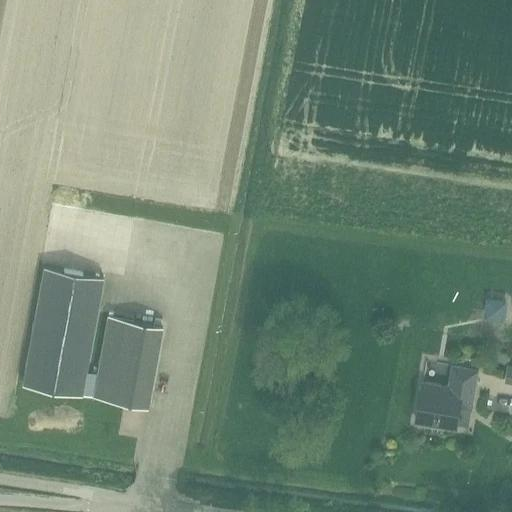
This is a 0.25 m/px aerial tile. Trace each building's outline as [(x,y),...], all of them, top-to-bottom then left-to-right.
[(103,275),(46,265),(24,383),(82,393),(103,275)] [(488,298),(486,316),(505,319),(507,300),(488,298)] [(162,324),(109,315),(95,396),(147,406),(162,324)] [(485,326),(483,336),(496,338),(498,328),(485,326)] [(424,381),(417,421),(457,428),(461,406),(462,402),(465,402),(474,404),(480,369),(453,364),(450,386),(424,381)]
